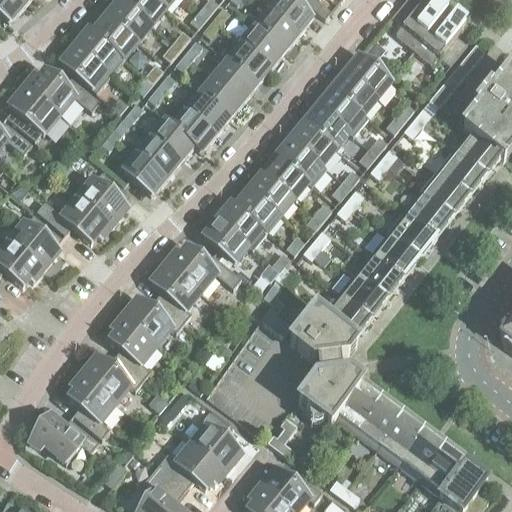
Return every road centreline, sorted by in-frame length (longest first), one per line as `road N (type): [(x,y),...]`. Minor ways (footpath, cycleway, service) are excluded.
road 1 (residential): [(0,444),(119,280),(231,174),(383,0)]
road 2 (tertiary): [(511,407),(467,358),(472,334),(511,283)]
